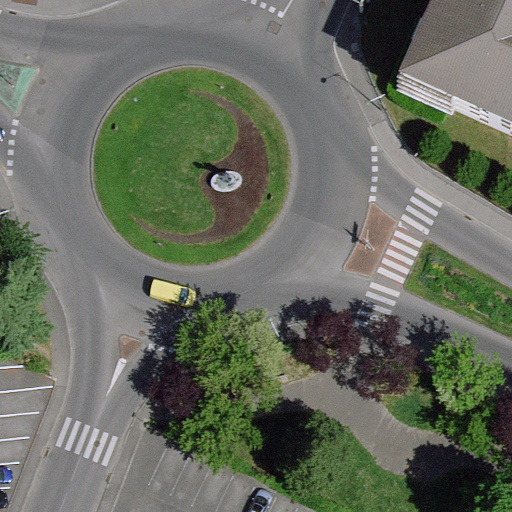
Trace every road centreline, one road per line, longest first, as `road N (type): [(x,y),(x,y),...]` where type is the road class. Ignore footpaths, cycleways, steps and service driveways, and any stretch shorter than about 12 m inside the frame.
road 1 (tertiary): [(332,147),(297,73),(242,36),(168,29),(121,46)]
road 2 (tertiary): [(264,291),(377,305),(511,366)]
road 3 (tertiary): [(511,262),(332,147)]
road 4 (tertiary): [(264,291),(315,241),(332,196),(332,147)]
road 5 (tertiary): [(121,46),(66,103),(50,181)]
road 6 (residential): [(106,396),(209,310)]
road 7 (residential): [(106,396),(61,511)]
road 8 (residential): [(98,275),(106,396)]
road 9 (tertiary): [(121,46),(0,44)]
